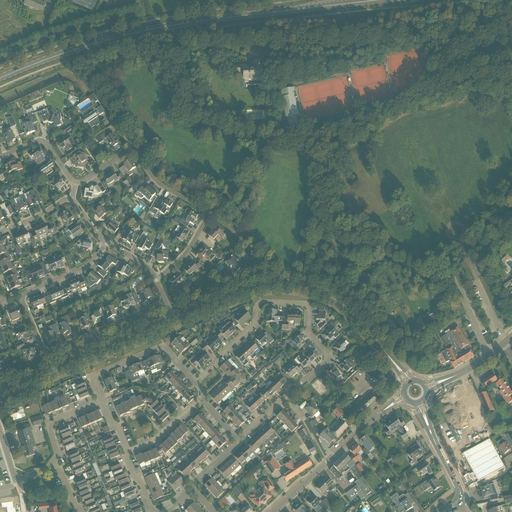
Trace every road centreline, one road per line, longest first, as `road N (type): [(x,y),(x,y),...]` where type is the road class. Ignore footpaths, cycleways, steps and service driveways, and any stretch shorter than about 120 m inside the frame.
road 1 (track): [(511,94),(409,109),(330,156),(340,216),(417,258),(460,242),(474,271)]
road 2 (primary): [(0,76),(159,27),(380,0)]
road 3 (residential): [(164,302),(54,349),(41,346),(23,295),(83,267),(106,243)]
road 4 (residential): [(286,396),(328,358),(309,335),(302,303),(257,305),(252,324),(196,383)]
road 5 (residential): [(74,182),(131,150),(155,181),(206,216)]
road 6 (tertiary): [(11,389),(150,330)]
road 7 (residential): [(272,511),(381,411)]
road 8 (residential): [(196,383),(154,349),(100,370),(101,400)]
road 9 (tertiary): [(393,362),(345,307),(303,286)]
